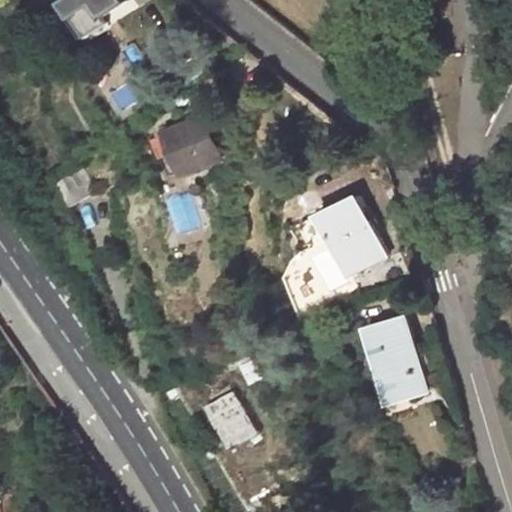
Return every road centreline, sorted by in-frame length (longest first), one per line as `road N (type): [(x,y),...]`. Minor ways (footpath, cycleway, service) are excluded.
road 1 (primary): [(182,511),(0,241)]
road 2 (residential): [(424,188),(511,495)]
road 3 (residential): [(226,0),(415,154),(424,188)]
road 4 (residential): [(424,188),(470,155),(462,0)]
